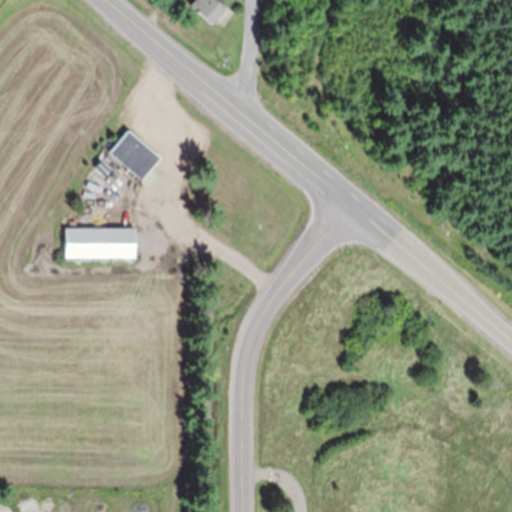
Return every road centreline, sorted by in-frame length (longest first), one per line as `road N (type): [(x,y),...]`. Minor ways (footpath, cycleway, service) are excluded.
road 1 (tertiary): [(239,511),(244,348),(276,288),(349,202)]
road 2 (secondary): [(511,336),(349,202)]
road 3 (secondary): [(243,115),(103,0)]
road 4 (secondary): [(349,202),(243,115)]
